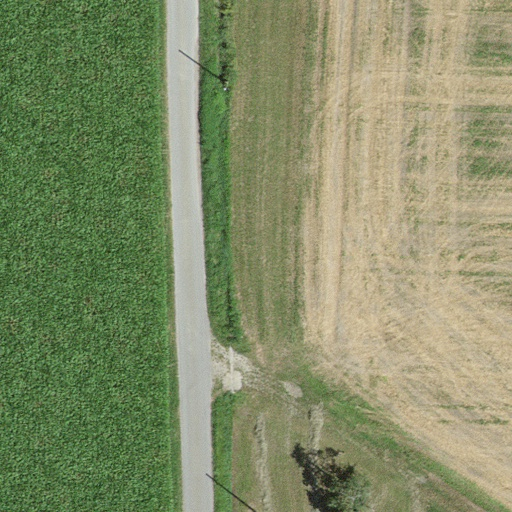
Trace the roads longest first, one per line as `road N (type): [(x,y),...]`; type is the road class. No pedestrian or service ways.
road 1 (residential): [(187,511),(173,0)]
road 2 (track): [(427,511),(188,342)]
